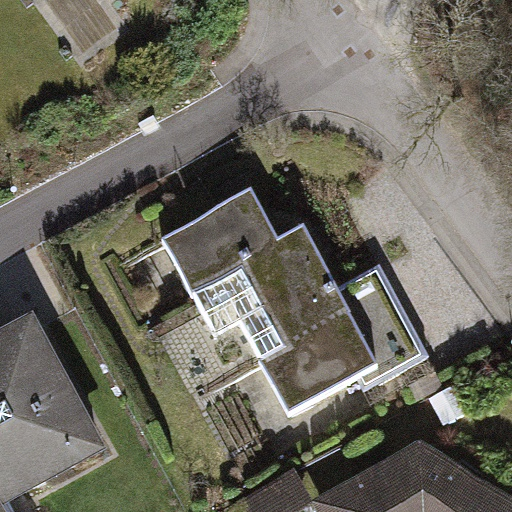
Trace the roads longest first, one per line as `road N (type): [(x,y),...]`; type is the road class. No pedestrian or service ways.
road 1 (residential): [(0,236),(356,49)]
road 2 (residential): [(511,256),(356,49)]
